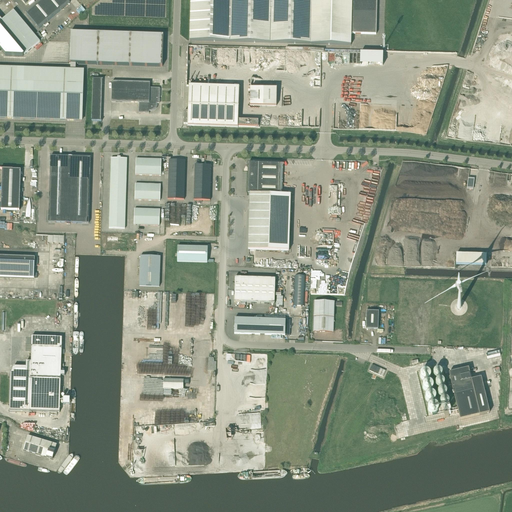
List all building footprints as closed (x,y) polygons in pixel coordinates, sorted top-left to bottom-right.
[(67,0),(41,0),(26,13),(39,29),(58,13),(70,3),(67,0)] [(190,0),(190,41),(310,44),(350,45),(351,34),(376,34),(376,0),(190,0)] [(82,5),(70,16),(74,20),(86,9),(82,5)] [(23,57),(40,42),(34,35),(14,11),(1,21),(0,19),(0,18),(0,17),(0,49),(6,56),(23,57)] [(34,35),(40,42),(44,39),(38,32),(34,35)] [(69,64),(71,64),(76,64),(162,67),(163,36),(70,33),(69,64)] [(384,65),(384,53),(361,52),(361,64),(384,65)] [(0,118),(82,121),(83,71),(0,67),(0,118)] [(159,104),(160,88),(150,88),(150,83),(112,82),(111,102),(139,103),(139,113),(149,113),(149,111),(150,111),(151,111),(152,111),(153,111),(154,111),(154,110),(155,110),(155,109),(156,109),(156,108),(157,107),(157,106),(157,105),(157,104),(159,104)] [(238,128),(238,126),(253,127),(253,121),(238,121),(239,88),(189,86),(188,112),(184,112),(184,125),(188,125),(187,126),(238,128)] [(276,87),(249,87),(249,106),(276,106),(276,87)] [(91,158),(50,156),(48,222),(89,224),(91,158)] [(118,158),(111,158),(109,229),(125,229),(127,159),(121,159),(121,157),(118,157),(118,158)] [(136,175),(141,175),(161,176),(161,160),(136,159),(136,175)] [(186,160),(169,160),(168,199),(184,200),(186,160)] [(284,165),(248,163),(247,196),(247,194),(250,194),(248,250),(289,251),(290,195),(280,195),(281,165),(284,165)] [(211,165),(195,165),(194,200),(210,200),(211,165)] [(2,170),(1,210),(19,211),(21,170),(13,170),(1,170),(2,170)] [(161,185),(155,185),(135,184),(135,200),(160,201),(161,185)] [(135,209),(134,217),(134,225),(159,226),(160,210),(135,209)] [(207,263),(208,248),(178,247),(177,262),(207,263)] [(456,264),(486,265),(486,255),(456,254),(456,264)] [(0,276),(34,278),(35,258),(0,256),(0,276)] [(140,256),(140,271),(139,286),(159,287),(160,257),(140,256)] [(296,276),(295,306),(305,306),(306,276),(296,276)] [(275,279),(247,278),(241,278),(235,278),(235,284),(234,296),(234,303),(240,303),(274,304),(275,279)] [(314,302),(313,332),(333,332),(334,302),(314,302)] [(379,312),(366,311),(366,329),(378,329),(379,312)] [(235,319),(234,334),(285,336),(286,320),(235,319)] [(62,338),(32,337),(31,362),(26,362),(26,367),(14,367),(11,375),(10,411),(60,413),(61,379),(31,378),(31,377),(61,378),(62,355),(64,355),(64,350),(62,350),(62,338)] [(383,377),(385,371),(372,365),(369,371),(383,377)] [(449,370),(460,419),(491,412),(482,375),(471,378),(469,365),(449,370)] [(428,408),(429,411),(437,412),(439,409),(440,405),(445,405),(447,406),(451,405),(449,398),(445,398),(448,394),(447,390),(443,387),(446,384),(443,371),(440,369),(437,369),(433,375),(427,370),(424,370),(421,375),(421,378),(426,381),(427,381),(423,385),(424,389),(429,392),(426,397),(427,400),(431,403),(428,408)] [(183,390),(183,380),(163,379),(163,389),(183,390)] [(342,411),(331,430),(335,446),(402,429),(396,399),(342,411)] [(52,459),(57,445),(28,436),(23,451),(52,459)] [(10,439),(6,453),(12,454),(17,441),(10,439)]
